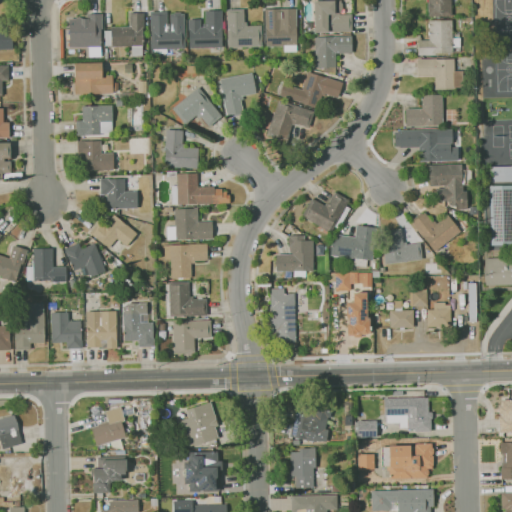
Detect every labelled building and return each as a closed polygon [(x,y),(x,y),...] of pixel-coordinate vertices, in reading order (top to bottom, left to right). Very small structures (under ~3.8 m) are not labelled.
[(315,33),(314,1),(334,0),(334,1),(341,0),(341,3),(343,2),(343,10),(341,10),(341,12),(340,12),(340,15),(351,14),(352,31),(315,33)] [(429,16),(428,0),(451,0),(452,15),(429,16)] [(229,47),(228,10),(243,9),(244,22),(246,22),(247,26),(261,26),(262,47),(229,47)] [(297,51),(284,51),(284,46),(266,46),(266,28),(265,28),(265,9),(297,9),(297,27),(297,51)] [(190,49),(189,30),(189,20),(200,19),(201,27),(203,27),(203,24),(206,24),(206,11),(222,10),(223,29),(222,29),(222,47),(190,49)] [(152,54),(150,12),(167,12),(168,23),(171,23),(170,14),(173,14),(175,13),(181,12),(182,14),(185,14),(185,49),(167,49),(167,53),(152,54)] [(105,46),(105,31),(111,31),(111,27),(130,27),(129,13),(144,13),(145,28),(142,28),(143,46),(143,56),(132,56),(132,46),(112,47),(112,46),(105,46)] [(89,57),(89,47),(70,47),(69,19),(76,19),(77,18),(80,18),(82,19),(88,19),(88,14),(102,14),(102,29),(101,29),(101,47),(101,57),(89,57)] [(418,55),(418,35),(421,35),(421,40),(429,40),(428,21),(452,20),(452,33),(460,32),(460,52),(452,52),(435,52),(436,54),(418,55)] [(13,50),(0,50),(0,30),(12,30),(13,50)] [(323,72),(322,68),(316,68),(314,38),(351,36),(352,52),(335,53),(336,66),(332,67),(332,72),(323,72)] [(435,89),(434,75),(418,76),(418,59),(454,58),(454,72),(462,71),(462,88),(454,88),(454,89),(435,89)] [(76,94),(75,63),(102,63),(102,76),(112,76),(112,81),(118,81),(118,84),(120,83),(120,90),(113,90),(113,93),(76,94)] [(3,95),(0,95),(0,66),(8,66),(9,81),(2,81),(3,95)] [(317,108),(298,102),(304,85),(297,82),(301,70),(308,73),(308,72),(325,78),(326,77),(343,82),(338,97),(326,93),(325,96),(321,95),(317,108)] [(230,117),(230,115),(227,115),(220,79),(253,73),(256,93),(243,96),(244,99),(241,99),(243,112),(240,113),(240,115),(230,117)] [(150,98),(139,98),(139,93),(138,93),(138,81),(148,81),(148,92),(150,92),(150,98)] [(290,99),(285,98),(283,93),(284,89),(289,87),(293,88),(295,92),(294,97),(290,99)] [(209,126),(201,117),(199,119),(196,116),(185,124),(173,109),(199,88),(222,116),(209,126)] [(284,148),(269,143),(271,137),(266,135),(274,113),(267,107),(262,101),(264,94),(281,100),(282,98),(294,102),(293,104),(314,112),(309,129),(297,125),(296,126),(292,125),(284,148)] [(406,126),(405,109),(422,108),(422,95),(442,95),(443,125),(406,126)] [(86,136),(77,136),(77,121),(82,121),(82,106),(98,106),(98,105),(113,105),(113,122),(113,133),(101,133),(101,135),(86,135),(86,136)] [(0,108),(3,108),(3,122),(10,122),(10,138),(0,138),(0,108)] [(196,169),(157,166),(158,147),(165,148),(166,129),(183,130),(182,143),(187,144),(187,147),(198,148),(196,169)] [(419,162),(419,147),(400,148),(400,147),(395,147),(394,132),(399,132),(399,131),(452,129),(453,144),(450,144),(451,148),(458,148),(458,161),(419,162)] [(83,170),(83,156),(77,156),(77,142),(101,141),(101,153),(113,153),(113,169),(83,170)] [(0,173),(0,143),(10,143),(11,158),(5,158),(5,162),(11,162),(11,173),(0,173)] [(455,210),(455,206),(449,206),(449,201),(446,201),(446,200),(436,200),(435,188),(444,188),(444,186),(429,186),(429,165),(462,164),(463,191),(466,191),(467,209),(455,210)] [(511,181),(511,165),(488,166),(489,182),(511,181)] [(195,204),(172,204),(171,186),(177,186),(177,176),(167,176),(167,171),(177,171),(177,174),(198,173),(198,187),(214,186),(214,189),(222,188),(222,192),(226,192),(226,195),(230,195),(230,203),(195,204)] [(108,209),(107,194),(101,194),(101,178),(109,178),(109,179),(124,179),(125,192),(137,191),(137,208),(108,209)] [(490,245),(511,244),(511,184),(488,185),(490,245)] [(331,233),(302,216),(312,198),(325,206),(326,203),(328,204),(335,192),(349,200),(346,206),(350,209),(342,224),(341,224),(338,228),(335,227),(331,233)] [(167,240),(167,227),(175,227),(175,212),(167,212),(167,207),(174,207),(174,209),(193,208),(193,207),(198,207),(199,222),(213,222),(213,239),(167,240)] [(435,252),(411,223),(414,221),(412,220),(421,212),(422,214),(424,213),(432,222),(434,220),(437,224),(447,215),(460,231),(435,252)] [(108,249),(97,238),(96,239),(89,233),(100,221),(105,225),(114,215),(125,225),(126,224),(137,234),(126,246),(117,239),(108,249)] [(464,228),(459,221),(464,217),(470,224),(464,228)] [(365,267),(354,265),(354,258),(331,255),(332,245),(338,235),(354,237),(356,225),(376,227),(372,261),(366,260),(365,267)] [(476,240),(465,240),(465,231),(476,225),(476,240)] [(385,264),(381,231),(401,228),(403,242),(406,242),(407,244),(420,242),(422,259),(385,264)] [(294,277),(294,272),(276,272),(276,255),(292,254),(292,253),(289,253),(289,236),(305,236),(305,241),(313,241),(313,271),(306,271),(306,277),(294,277)] [(90,277),(89,274),(84,276),(82,268),(73,272),(65,248),(79,243),(81,249),(95,243),(106,271),(90,277)] [(172,278),(171,256),(165,257),(164,246),(207,244),(207,245),(210,245),(210,257),(207,258),(207,259),(195,260),(195,261),(191,262),(192,277),(172,278)] [(15,282),(1,278),(2,276),(0,275),(0,254),(10,258),(14,246),(27,250),(23,265),(20,264),(15,282)] [(51,282),(51,279),(34,280),(27,280),(27,267),(33,267),(33,249),(52,249),(53,267),(66,267),(66,281),(51,282)] [(511,285),(486,286),(483,272),(485,258),(511,257),(511,285)] [(362,287),(362,284),(357,284),(357,273),(372,273),(372,287),(362,287)] [(336,290),(336,274),(351,274),(351,290),(336,290)] [(166,319),(166,285),(168,285),(168,283),(189,282),(189,297),(193,296),(194,299),(206,299),(207,315),(174,316),(174,319),(166,319)] [(270,344),(269,307),(270,307),(270,294),(271,294),(271,288),(284,288),(284,294),(294,293),(295,344),(270,344)] [(414,306),(413,292),(419,292),(418,290),(428,289),(428,306),(414,306)] [(369,318),(369,326),(371,326),(371,333),(368,334),(367,335),(362,335),(361,334),(361,338),(354,338),(354,336),(348,336),(348,334),(347,334),(346,302),(353,302),(353,293),(367,293),(367,318),(369,318)] [(428,328),(427,310),(434,310),(434,303),(445,302),(445,305),(451,305),(451,328),(428,328)] [(15,350),(15,326),(28,326),(27,304),(44,303),(46,343),(30,343),(30,349),(15,350)] [(139,347),(139,341),(125,341),(124,326),(123,326),(123,307),(127,307),(127,304),(138,303),(147,303),(147,314),(148,314),(148,322),(153,322),(153,338),(154,338),(154,347),(139,347)] [(391,328),(390,311),(395,311),(395,308),(397,308),(397,306),(402,306),(402,311),(414,310),(414,327),(391,328)] [(101,349),(101,347),(87,348),(86,312),(115,311),(116,339),(117,339),(117,348),(101,349)] [(67,348),(66,342),(52,342),(51,313),(68,312),(68,321),(81,321),(82,348),(67,348)] [(174,353),(173,322),(210,321),(211,338),(194,338),(194,353),(174,353)] [(0,350),(0,326),(10,326),(11,350),(0,350)] [(415,432),(415,429),(406,430),(406,428),(401,428),(401,422),(388,423),(387,416),(385,416),(384,398),(425,397),(425,398),(428,398),(429,412),(432,412),(432,419),(431,419),(431,431),(415,432)] [(326,442),(321,441),(321,442),(316,441),(316,442),(290,436),(298,398),(317,401),(317,404),(332,407),(330,418),(328,417),(326,429),(329,430),(326,442)] [(499,434),(511,433),(511,399),(498,400),(499,434)] [(188,447),(179,421),(188,418),(186,410),(211,402),(219,426),(215,427),(219,438),(195,446),(195,445),(188,447)] [(124,450),(112,447),(111,442),(97,446),(91,428),(99,425),(98,424),(109,421),(105,411),(120,406),(125,421),(122,422),(127,437),(121,439),(124,450)] [(3,449),(0,440),(0,419),(14,415),(23,443),(3,449)] [(358,438),(357,421),(376,421),(377,437),(358,438)] [(511,478),(501,479),(501,468),(502,468),(502,462),(503,462),(503,454),(500,454),(500,443),(511,442),(511,478)] [(428,470),(429,471),(429,474),(428,475),(428,478),(390,479),(389,471),(387,471),(387,467),(381,467),(381,447),(389,447),(389,446),(410,446),(416,446),(416,444),(432,444),(432,447),(434,449),(434,453),(432,455),(432,456),(434,456),(434,465),(432,465),(432,469),(428,469),(428,470)] [(296,488),(296,476),(290,477),(290,468),(291,468),(290,452),(300,452),(300,448),(311,448),(315,447),(316,468),(313,468),(314,488),(296,488)] [(190,492),(190,484),(185,484),(184,462),(190,462),(190,452),(218,451),(218,461),(222,461),(222,471),(220,471),(220,492),(190,492)] [(373,469),(373,453),(356,454),(357,470),(373,469)] [(110,493),(94,493),(94,485),(93,476),(90,476),(90,469),(98,469),(98,456),(125,456),(125,459),(127,459),(127,471),(126,471),(126,474),(121,474),(121,481),(110,481),(110,493)] [(10,496),(10,491),(0,491),(0,473),(2,473),(2,472),(11,471),(12,478),(23,478),(24,495),(10,496)] [(349,491),(348,482),(355,482),(356,490),(349,491)] [(398,511),(391,511),(391,510),(372,511),(372,491),(398,490),(433,489),(434,507),(431,507),(431,511),(398,511)] [(511,511),(505,511),(505,509),(502,509),(502,492),(511,491),(511,511)] [(291,511),(291,496),(337,495),(337,509),(327,510),(327,511),(291,511)] [(100,511),(100,510),(110,510),(110,501),(138,500),(138,511),(100,511)] [(174,511),(174,501),(193,500),(193,506),(226,504),(226,511),(174,511)]
